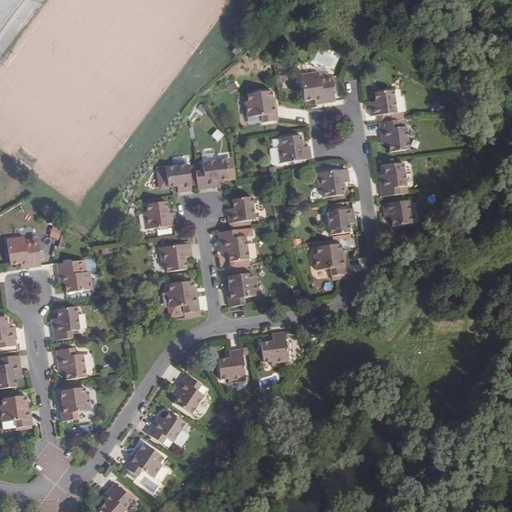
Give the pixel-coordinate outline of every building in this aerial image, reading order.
[(237,57),(247,44),(241,40),(231,53),(237,57)] [(333,79),(321,80),(320,78),(320,74),(302,76),(305,102),(315,100),(322,99),(323,105),(336,103),(333,79)] [(231,92),(239,87),(236,81),(228,86),(231,92)] [(247,118),(255,118),(256,125),(278,122),(275,103),(273,103),(271,92),(247,96),(248,103),(245,103),(247,118)] [(378,104),(372,105),(374,118),(400,114),(397,92),(377,95),(378,104)] [(443,112),(443,102),(432,102),(431,112),(443,112)] [(384,141),(388,140),(389,147),(391,156),(409,153),(406,130),(398,131),(397,122),(381,124),(384,141)] [(284,146),(280,147),(282,164),(313,159),(311,147),(304,148),(302,135),(283,138),(284,146)] [(284,146),(283,138),(274,140),(275,147),(280,147),(284,146)] [(403,162),(384,165),(385,174),(386,181),(382,182),(384,199),(400,196),(398,187),(406,186),(403,162)] [(208,175),(198,176),(200,191),(217,189),(216,185),(223,184),(232,183),(229,164),(206,167),(208,175)] [(161,189),(178,187),(179,195),(192,193),(189,166),(161,171),(159,172),(161,189)] [(344,184),(351,183),(349,171),(319,175),(321,192),(325,191),(327,199),(345,196),(344,184)] [(234,202),(236,211),(229,211),(231,224),(257,221),(254,199),(234,202)] [(414,225),(412,203),(385,206),(387,219),(394,218),(395,227),(414,225)] [(143,215),(139,216),(141,233),(172,228),(170,216),(163,218),(161,205),(141,208),(143,215)] [(350,225),(357,224),(355,211),(329,214),(332,236),(351,233),(350,225)] [(49,237),(58,240),(62,229),(52,226),(49,237)] [(236,232),(221,234),(223,251),(228,251),(228,257),(230,266),(248,263),(245,241),(237,242),(236,232)] [(7,239),(10,264),(20,263),(27,262),(27,267),(41,266),(38,241),(26,243),(26,240),(25,237),(7,239)] [(346,253),(343,253),(342,243),(318,246),(319,253),(316,253),(318,269),(326,268),(327,275),(348,272),(346,253)] [(193,258),(191,246),(161,250),(164,267),(167,267),(169,274),(188,272),(186,259),(193,258)] [(83,260),(58,263),(59,277),(65,276),(67,292),(93,289),(90,271),(84,272),(83,260)] [(231,286),(228,286),(230,306),(252,303),(251,295),(259,295),(257,279),(254,279),(253,272),(230,275),(231,286)] [(179,319),(201,316),(200,310),(198,291),(195,291),(193,280),(170,284),(170,291),(167,291),(170,307),(177,306),(179,319)] [(77,328),(74,305),(55,307),(56,316),(57,323),(53,323),(55,340),(70,339),(69,329),(77,328)] [(0,348),(15,346),(15,340),(17,340),(15,328),(7,329),(6,316),(0,316),(0,348)] [(272,365),(289,362),(284,331),(272,333),(273,341),(261,342),(263,362),(272,361),(272,365)] [(71,349),(56,351),(59,368),(63,367),(64,374),(65,382),(84,380),(81,357),(72,359),(71,349)] [(230,378),(231,382),(247,379),(242,349),(230,350),(231,358),(219,360),(222,379),(230,378)] [(18,379),(17,373),(22,372),(20,355),(5,357),(6,367),(0,367),(0,386),(1,391),(20,388),(18,379)] [(178,386),(182,389),(178,394),(173,402),(189,412),(201,393),(195,388),(200,380),(187,372),(178,386)] [(62,401),(59,402),(61,422),(84,419),(83,411),(90,410),(88,394),(85,394),(85,387),(61,390),(62,401)] [(9,421),(10,429),(32,425),(30,406),(27,407),(26,396),(1,399),(2,406),(0,405),(0,410),(1,422),(9,421)] [(184,418),(169,408),(164,415),(160,421),(156,419),(147,433),(160,441),(165,433),(172,438),(184,418)] [(161,462),(164,456),(144,443),(138,452),(136,451),(125,467),(143,479),(147,473),(154,477),(163,464),(161,462)] [(110,497),(105,502),(98,509),(101,511),(127,511),(126,511),(124,509),(134,500),(116,483),(106,494),(110,497)] [(105,502),(110,497),(106,494),(102,499),(105,502)] [(134,500),(124,509),(126,511),(135,501),(134,500)]
